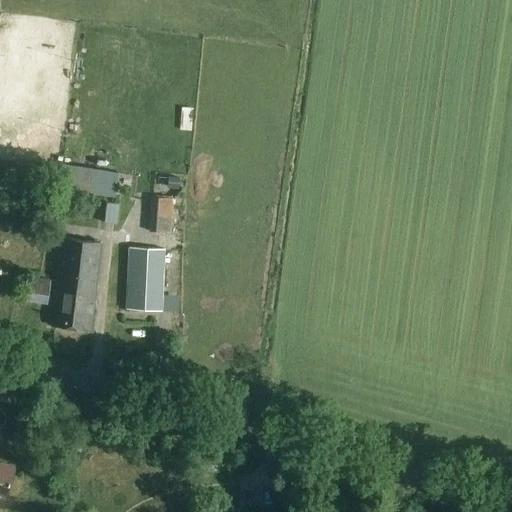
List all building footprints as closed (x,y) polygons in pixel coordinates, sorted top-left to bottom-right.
[(114,197),(118,174),(118,172),(77,165),(77,170),(73,190),(114,197)] [(58,186),(61,170),(35,166),(32,182),(58,186)] [(178,178),(168,177),(168,180),(167,188),(178,188),(178,181),(178,178)] [(152,198),(150,230),(169,232),(172,199),(152,198)] [(50,326),(88,331),(99,244),(60,239),(50,326)] [(130,248),(127,308),(160,310),(163,249),(130,248)] [(25,292),(49,296),(51,279),(27,276),(25,292)] [(0,493),(4,495),(13,468),(0,464),(0,493)]
